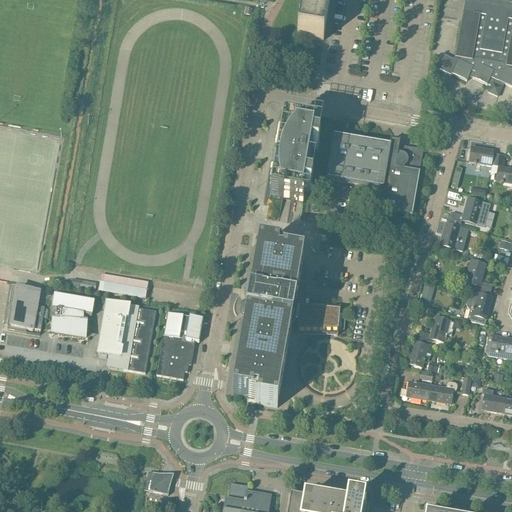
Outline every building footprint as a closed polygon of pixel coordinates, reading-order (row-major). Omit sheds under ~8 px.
[(297,37),(299,38),(306,39),(323,42),(323,41),(330,0),(303,0),(297,37)] [(443,57),(437,71),(451,77),(451,76),(452,76),(467,83),(470,75),(474,77),(472,80),(487,87),(487,86),(491,87),(488,94),(497,98),(502,89),(499,88),(501,84),(511,89),(511,5),(478,0),(465,0),(464,13),(463,13),(463,14),(455,59),(454,59),(453,62),(443,57)] [(314,47),(305,45),(303,45),(301,57),(312,59),(314,47)] [(283,124),(278,153),(270,198),(303,204),(305,192),(310,193),(312,183),(306,182),(312,151),(317,152),(319,143),(314,142),(316,129),(283,124)] [(327,181),(355,186),(358,186),(357,194),(372,197),(370,210),(378,211),(377,216),(386,217),(387,213),(412,217),(423,152),(399,148),(399,144),(391,143),(391,142),(390,143),(335,133),(326,181),(327,181)] [(497,168),(499,157),(493,156),(494,153),(474,149),(472,157),(470,156),(469,164),(492,168),(492,167),(497,168)] [(495,176),(494,182),(495,183),(511,186),(511,170),(503,169),(505,158),(499,157),(497,168),(496,176),(495,176)] [(456,169),(451,188),(457,189),(462,171),(456,169)] [(451,214),(450,220),(461,223),(462,223),(477,227),(484,229),(490,207),(483,205),(468,200),(463,217),(451,214)] [(445,225),(440,245),(447,247),(447,249),(462,253),(463,248),(468,232),(461,230),(461,229),(460,229),(461,223),(450,220),(448,226),(445,225)] [(233,395),(233,396),(246,399),(249,399),(253,400),(254,397),(258,398),(258,401),(258,405),(255,404),(255,405),(262,406),(277,409),(277,408),(277,407),(275,407),(276,403),(278,403),(291,333),(288,332),(289,326),(292,327),(293,325),(290,325),(290,323),(298,324),(298,332),(307,332),(337,332),(336,337),(337,337),(340,312),(339,312),(307,309),(300,309),(300,310),(296,309),(296,307),(295,307),(304,260),(283,257),(282,260),(278,259),(279,252),(281,253),(281,252),(261,248),(259,248),(259,249),(261,249),(260,253),(258,253),(250,299),(248,299),(248,300),(249,300),(248,306),(247,306),(246,306),(245,307),(245,308),(240,307),(240,308),(240,309),(240,310),(241,311),(241,312),(242,313),(242,314),(243,315),(244,315),(245,316),(246,316),(246,317),(245,317),(245,318),(247,319),(233,395)] [(470,263),(464,285),(479,289),(491,293),(492,287),(481,284),(485,267),(470,263)] [(148,284),(105,277),(101,276),(99,292),(145,300),(148,284)] [(95,291),(96,285),(72,281),(71,287),(95,291)] [(26,334),(27,331),(32,332),(33,330),(41,332),(44,310),(37,308),(39,293),(18,289),(14,309),(11,309),(7,331),(26,334)] [(466,305),(466,306),(466,307),(466,308),(467,309),(468,310),(468,311),(469,312),(472,313),(471,317),(472,318),(471,322),(470,324),(484,327),(486,321),(492,299),(489,299),(491,293),(479,289),(478,295),(477,295),(476,295),(473,294),(472,299),(471,299),(470,300),(469,301),(468,301),(467,302),(467,303),(466,305)] [(94,305),(54,298),(52,312),(56,312),(56,320),(52,320),(51,332),(66,335),(65,337),(86,338),(87,322),(83,322),(84,317),(91,318),(94,305)] [(156,314),(107,305),(98,355),(111,357),(109,368),(124,371),(123,372),(145,376),(156,314)] [(183,318),(167,315),(156,377),(183,382),(184,374),(187,375),(189,363),(189,359),(192,359),(195,344),(199,344),(203,321),(189,319),(184,319),(183,318)] [(417,339),(429,342),(444,346),(451,323),(435,319),(430,336),(419,333),(417,339)] [(488,341),(486,354),(488,358),(511,362),(511,357),(511,341),(495,338),(492,338),(492,339),(488,338),(488,341)] [(429,342),(417,339),(416,345),(413,344),(408,363),(415,365),(414,368),(423,370),(429,347),(428,347),(429,342)] [(431,383),(433,376),(420,374),(419,381),(431,383)] [(471,381),(464,380),(461,396),(468,397),(471,381)] [(408,399),(428,403),(431,388),(409,384),(407,392),(410,392),(408,399)] [(446,390),(431,388),(428,403),(448,406),(450,399),(452,399),(453,394),(456,395),(457,392),(457,389),(456,387),(454,385),(453,385),(451,385),(450,385),(449,385),(447,386),(446,388),(446,390)] [(483,391),(482,397),(484,397),(483,405),(485,405),(484,413),(504,416),(507,401),(492,398),(493,393),(483,391)] [(148,474),(145,493),(149,494),(168,497),(169,491),(170,482),(168,478),(159,477),(159,476),(157,476),(153,475),(148,474)] [(249,489),(231,486),(229,497),(244,500),(244,502),(225,499),(222,511),(268,511),(272,497),(248,493),(249,489)] [(290,495),(287,511),(367,511),(369,508),(363,507),(364,501),(348,499),(348,500),(347,502),(347,504),(338,503),(335,502),(290,495)]
